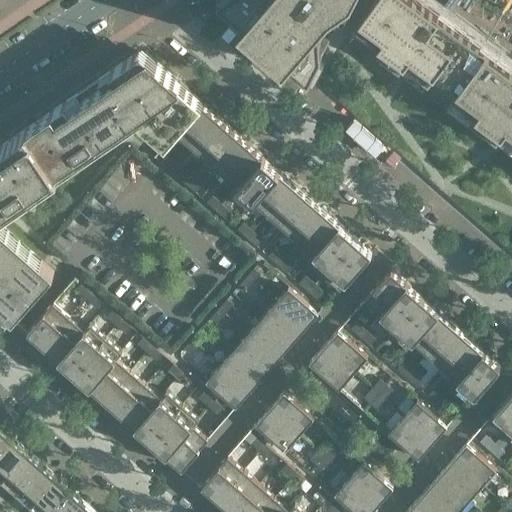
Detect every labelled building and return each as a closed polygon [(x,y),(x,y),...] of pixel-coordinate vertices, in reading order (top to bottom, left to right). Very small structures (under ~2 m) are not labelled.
[(321,53),(348,0),(222,0),(239,14),(236,18),(286,62),(289,58),(310,76),(311,73),(315,76),(325,57),(321,53)] [(511,64),(424,0),(370,0),(349,29),(511,148),(511,64)] [(54,271),(0,223),(0,213),(56,176),(51,169),(55,167),(59,173),(138,119),(166,144),(176,132),(176,131),(202,101),(146,51),(138,51),(0,145),(0,305),(13,317),(54,271)] [(372,250),(202,101),(176,131),(176,132),(236,184),(231,191),(248,206),(254,199),(313,252),(307,258),(308,259),(340,287),(372,250)] [(176,162),(167,154),(161,160),(170,169),(176,162)] [(191,176),(182,167),(176,174),(186,182),(191,176)] [(201,184),(191,176),(186,182),(195,191),(201,184)] [(222,202),(212,194),(207,201),(216,209),(222,202)] [(232,211),(222,202),(216,209),(226,218),(232,211)] [(253,229),(243,221),(237,228),(247,236),(253,229)] [(262,238),(253,229),(247,236),(257,244),(262,238)] [(283,256),(274,248),(268,255),(278,263),(283,256)] [(293,265),(283,256),(278,263),(287,271),(293,265)] [(252,282),(261,272),(254,267),(246,276),(252,282)] [(501,363),(391,267),(365,297),(380,311),(375,317),(376,318),(407,346),(413,339),(427,352),(457,378),(452,384),(469,400),(501,363)] [(314,283),(304,275),(299,282),(308,290),(314,283)] [(244,291),(252,282),(246,276),(237,286),(244,291)] [(91,290),(81,282),(76,288),(85,297),(91,290)] [(324,292),(314,283),(308,290),(318,298),(324,292)] [(319,311),(289,285),(274,301),(304,328),(319,311)] [(101,298),(91,290),(85,297),(95,305),(101,298)] [(225,313),(234,303),(227,297),(219,307),(225,313)] [(161,394),(147,381),(117,355),(123,349),(90,320),(84,327),(54,300),(27,330),(183,466),(209,436),(193,423),(199,416),(167,388),(161,394)] [(304,328),(274,301),(261,317),(291,343),(304,328)] [(217,322),(225,313),(219,307),(210,316),(217,322)] [(122,317),(112,309),(106,315),(116,324),(122,317)] [(131,325),(122,317),(116,324),(125,332),(131,325)] [(291,343),(261,317),(247,332),(277,358),(291,343)] [(366,329),(357,321),(351,327),(360,336),(366,329)] [(199,343),(207,334),(200,328),(192,337),(199,343)] [(368,355),(338,328),(324,344),(354,371),(368,355)] [(376,337),(366,329),(360,336),(370,344),(376,337)] [(277,358),(247,332),(234,347),(264,373),(277,358)] [(152,344),(143,336),(137,342),(146,351),(152,344)] [(190,353),(199,343),(192,337),(183,347),(190,353)] [(162,352),(152,344),(146,351),(156,359),(162,352)] [(354,371),(324,344),(309,361),(339,387),(354,371)] [(264,373),(234,347),(220,362),(250,389),(264,373)] [(397,356),(387,348),(381,354),(391,363),(397,356)] [(412,369),(403,361),(397,368),(406,376),(412,369)] [(183,371),(173,362),(168,369),(177,377),(183,371)] [(250,389),(220,362),(206,379),(236,405),(250,389)] [(422,378),(412,369),(406,376),(416,384),(422,378)] [(193,379),(183,371),(177,377),(187,386),(193,379)] [(378,393),(387,383),(380,377),(372,387),(378,393)] [(385,398),(393,389),(387,383),(378,393),(385,398)] [(370,402),(378,393),(372,387),(363,396),(370,402)] [(443,396),(433,388),(428,395),(437,403),(443,396)] [(214,398),(204,389),(198,396),(208,404),(214,398)] [(511,389),(488,417),(511,437),(511,389)] [(314,416),(284,390),(270,406),(300,432),(314,416)] [(377,408),(385,398),(378,393),(370,402),(377,408)] [(453,405),(443,396),(437,403),(447,411),(453,405)] [(223,406),(214,398),(208,404),(218,413),(223,406)] [(447,424),(417,398),(403,414),(433,440),(447,424)] [(300,432),(270,406),(255,422),(286,449),(300,432)] [(433,440),(403,414),(389,430),(419,457),(433,440)] [(0,445),(10,434),(0,424),(0,445)] [(0,474),(25,447),(10,434),(0,445),(0,474)] [(495,442),(485,434),(479,440),(489,449),(495,442)] [(266,443),(256,435),(250,442),(260,450),(266,443)] [(325,454),(333,444),(326,438),(318,448),(325,454)] [(497,468),(467,441),(452,458),(482,484),(497,468)] [(504,450),(495,442),(489,449),(499,457),(504,450)] [(275,452),(266,443),(260,450),(269,458),(275,452)] [(331,460),(340,450),(333,444),(325,454),(331,460)] [(0,477),(13,490),(40,460),(25,447),(0,474),(0,477)] [(316,463),(325,454),(318,448),(309,458),(316,463)] [(308,511),(295,501),(290,507),(228,453),(202,483),(234,511),(308,511)] [(323,469),(331,460),(325,454),(316,463),(323,469)] [(482,484),(452,458),(439,473),(469,499),(482,484)] [(393,486),(363,459),(349,476),(379,502),(393,486)] [(28,502),(54,473),(40,460),(13,490),(28,502)] [(296,470),(287,462),(281,469),(291,477),(296,470)] [(306,479),(296,470),(291,477),(300,485),(306,479)] [(45,511),(48,509),(69,486),(54,473),(28,502),(38,511),(45,511)] [(457,511),(469,499),(439,473),(425,488),(452,511),(457,511)] [(370,511),(379,502),(349,476),(335,492),(357,511),(370,511)] [(99,511),(69,486),(48,509),(51,511),(99,511)] [(452,511),(425,488),(412,504),(421,511),(452,511)] [(327,497),(317,489),(312,496),(321,504),(327,497)] [(341,511),(342,511),(333,502),(327,509),(330,511),(341,511)] [(507,511),(511,509),(504,503),(495,511),(507,511)]
